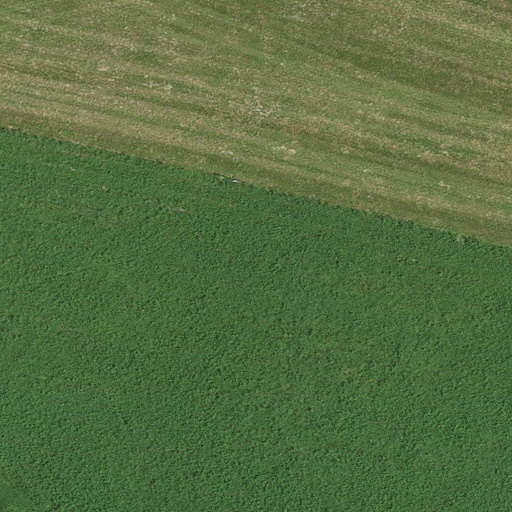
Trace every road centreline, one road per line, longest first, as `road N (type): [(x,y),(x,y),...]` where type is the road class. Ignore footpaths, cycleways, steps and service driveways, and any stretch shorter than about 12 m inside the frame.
road 1 (track): [(0,136),(263,198),(188,262),(98,301),(0,328)]
road 2 (track): [(263,198),(511,268)]
